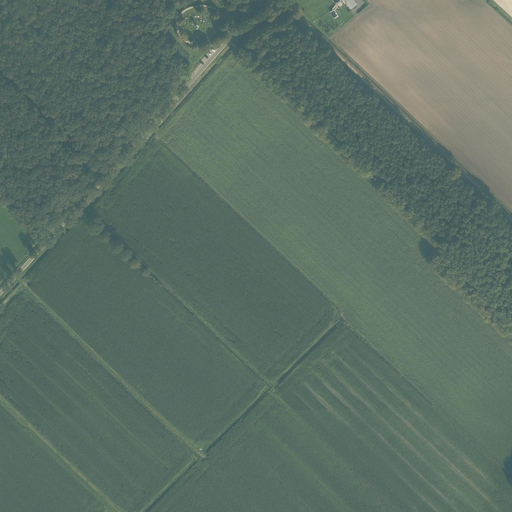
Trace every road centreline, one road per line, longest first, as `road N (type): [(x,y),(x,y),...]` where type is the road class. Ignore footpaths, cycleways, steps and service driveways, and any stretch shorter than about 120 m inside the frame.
road 1 (unclassified): [(0,294),(233,34),(283,0)]
road 2 (track): [(151,125),(351,316),(277,387)]
road 3 (track): [(276,0),(511,219)]
road 4 (track): [(94,189),(103,197),(90,210),(277,387)]
road 5 (track): [(15,276),(205,459)]
road 6 (track): [(0,398),(119,511)]
